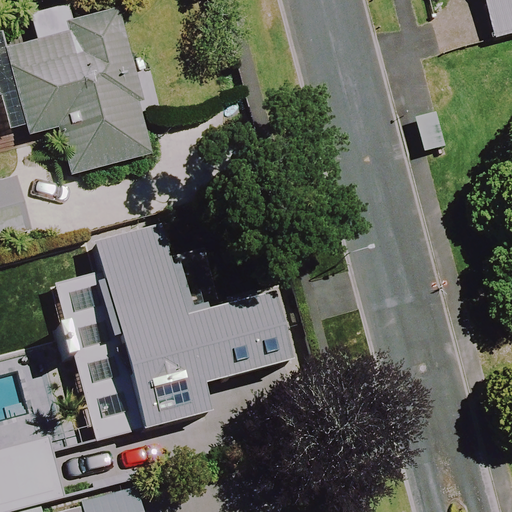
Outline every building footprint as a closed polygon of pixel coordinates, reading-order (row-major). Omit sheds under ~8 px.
[(511,37),(511,0),(468,0),(469,1),(480,45),(511,37)] [(141,166),(111,30),(0,54),(0,146),(0,148),(47,137),(57,184),(141,166)] [(0,243),(20,238),(5,184),(0,185),(0,243)] [(257,289),(178,310),(158,231),(84,250),(134,440),(208,421),(202,400),(281,379),(257,289)] [(131,511),(128,495),(50,511),(131,511)]
